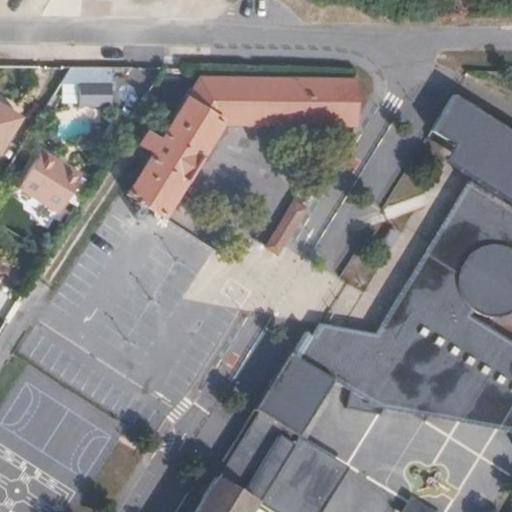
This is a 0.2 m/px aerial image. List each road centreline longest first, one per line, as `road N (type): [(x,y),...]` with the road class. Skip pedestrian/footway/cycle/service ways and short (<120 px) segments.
road 1 (residential): [(140,511),(413,84),(411,42)]
road 2 (residential): [(0,32),(411,42)]
